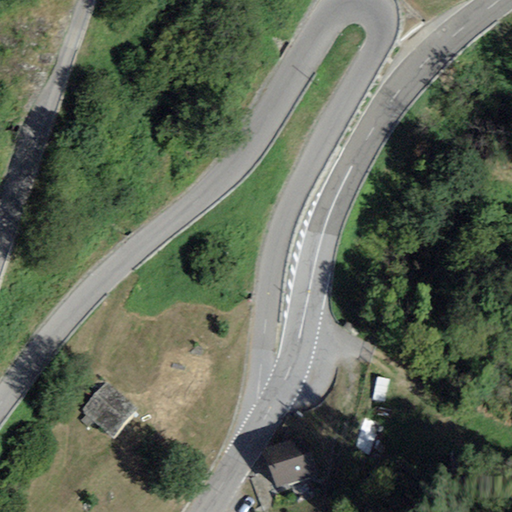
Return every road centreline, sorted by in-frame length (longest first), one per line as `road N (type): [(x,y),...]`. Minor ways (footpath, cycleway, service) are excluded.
road 1 (unclassified): [(269,416),(259,380),(271,264),(291,202),(379,38),(377,13),(358,2),(326,22),(238,161),(72,309),(0,404)]
road 2 (tertiary): [(269,416),(297,349),(323,226),(371,133),(414,72),(502,0)]
road 3 (unclassified): [(0,239),(85,0)]
road 4 (track): [(303,325),(345,353),(355,380),(329,511)]
